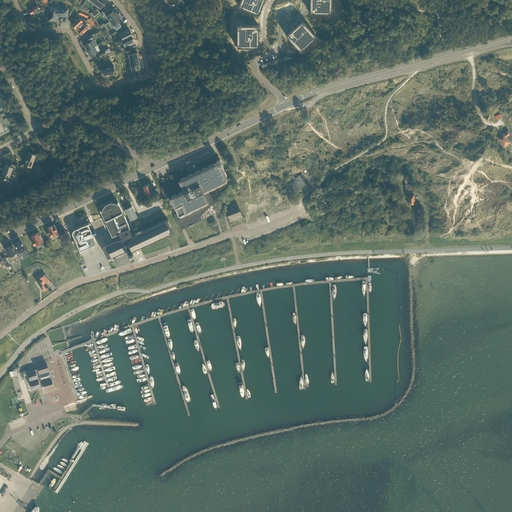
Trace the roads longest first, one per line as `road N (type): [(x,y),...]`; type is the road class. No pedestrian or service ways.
road 1 (residential): [(0,337),(68,287),(249,232)]
road 2 (residential): [(15,0),(28,30),(68,31),(101,85),(148,73),(139,31),(115,0)]
road 3 (tertiary): [(287,104),(467,50)]
road 4 (tertiary): [(0,241),(147,170)]
road 5 (tertiary): [(147,170),(287,104)]
road 6 (unclassified): [(147,170),(85,121),(61,118),(35,130)]
